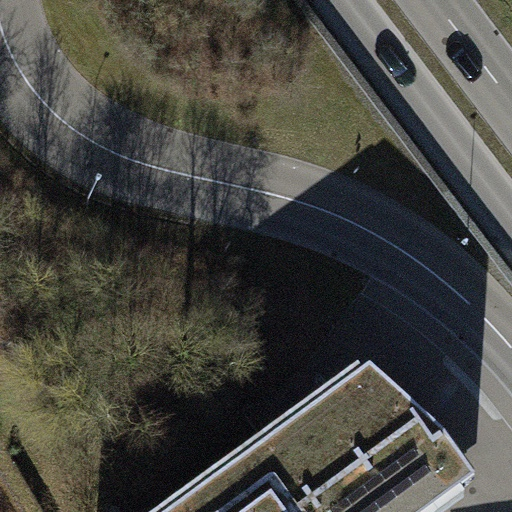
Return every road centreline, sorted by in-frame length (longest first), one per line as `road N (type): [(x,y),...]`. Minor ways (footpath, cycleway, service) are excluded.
road 1 (unclassified): [(511,349),(436,271),(346,218),(101,147),(40,98),(0,20)]
road 2 (secondary): [(344,0),(511,220)]
road 3 (secondary): [(511,95),(437,0)]
